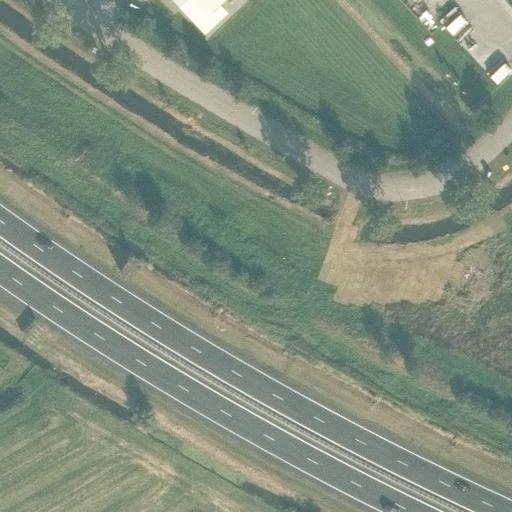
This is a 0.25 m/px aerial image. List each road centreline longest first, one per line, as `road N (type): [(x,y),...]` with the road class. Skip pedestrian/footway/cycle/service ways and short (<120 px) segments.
road 1 (trunk): [(509,511),(233,369),(113,300),(0,221)]
road 2 (unclassified): [(511,127),(478,159),(423,187),(359,183),(58,0)]
road 3 (trunk): [(0,268),(209,407),(411,511)]
